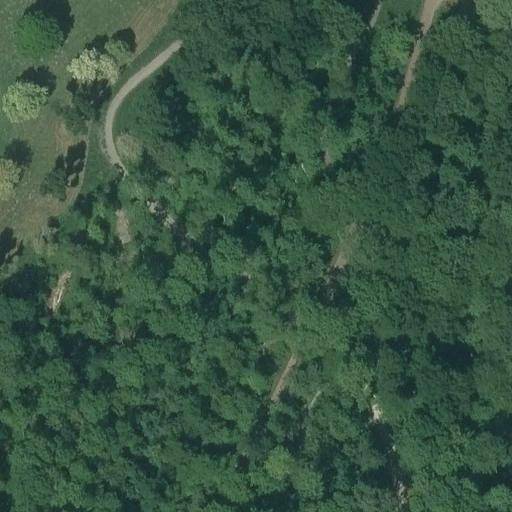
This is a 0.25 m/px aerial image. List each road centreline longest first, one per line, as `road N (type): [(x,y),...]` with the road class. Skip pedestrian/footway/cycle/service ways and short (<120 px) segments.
road 1 (unknown): [(308,327),(153,204),(109,149),(106,132),(120,98),(199,31),(216,0)]
road 2 (unknown): [(407,511),(383,415),(339,354)]
